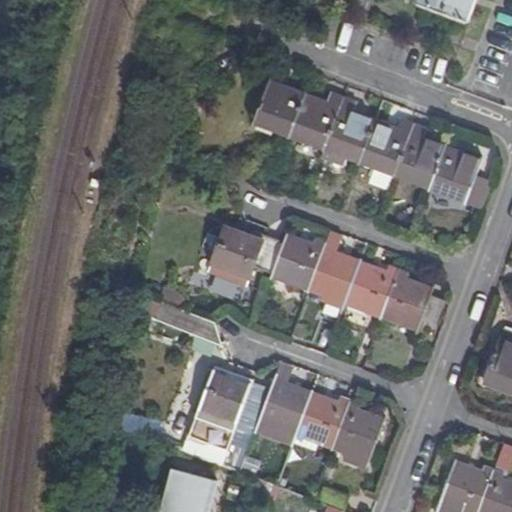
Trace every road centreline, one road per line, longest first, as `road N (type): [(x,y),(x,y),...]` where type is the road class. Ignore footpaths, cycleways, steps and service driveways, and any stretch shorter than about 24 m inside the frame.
road 1 (residential): [(511,203),(397,511)]
road 2 (residential): [(508,131),(286,46)]
